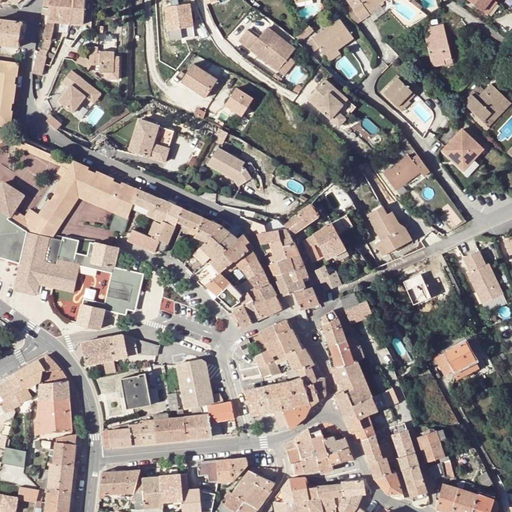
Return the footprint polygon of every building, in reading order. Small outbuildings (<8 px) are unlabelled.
[(10,0),(15,4),(20,9),(29,0),(10,0)] [(85,13),(85,0),(72,0),(72,6),(71,24),(84,25),(85,13)] [(360,0),(353,5),(363,19),(372,13),(370,10),(380,3),(382,0),(360,0)] [(468,0),(483,11),(491,0),(468,0)] [(491,0),(483,11),(488,15),(498,0),(491,0)] [(370,10),(372,13),(381,5),(380,3),(370,10)] [(49,5),(49,6),(48,21),(44,38),(51,40),(55,22),(71,24),(72,6),(49,5)] [(363,19),(353,5),(346,10),(354,21),(356,24),(363,19)] [(186,8),(173,8),(174,16),(187,16),(186,8)] [(0,18),(0,44),(19,48),(22,22),(0,18)] [(313,38),(321,48),(328,58),(339,50),(342,47),(355,37),(352,34),(340,18),(327,28),(313,38)] [(443,23),(424,28),(433,67),(445,63),(444,59),(451,58),(443,23)] [(308,24),(294,36),(300,43),(314,30),(308,24)] [(259,40),(251,51),(279,72),(296,50),(267,29),(259,40)] [(239,43),(251,51),(259,40),(248,31),(239,43)] [(315,53),(321,48),(313,38),(308,42),(315,53)] [(47,51),(41,49),(39,54),(38,54),(34,72),(42,74),(46,56),(45,56),(47,51)] [(339,50),(328,58),(330,61),(341,53),(339,50)] [(90,53),(90,60),(89,65),(93,65),(100,65),(100,72),(114,72),(115,56),(115,51),(101,51),(101,53),(90,53)] [(82,54),(76,62),(87,72),(93,65),(89,65),(90,60),(82,54)] [(17,77),(18,64),(0,62),(0,126),(13,128),(13,124),(14,112),(12,112),(13,104),(14,104),(15,99),(16,85),(15,84),(15,77),(17,77)] [(297,62),(285,75),(294,83),(306,71),(297,62)] [(217,80),(193,64),(182,82),(206,98),(217,80)] [(95,85),(70,68),(62,80),(69,85),(59,99),(73,109),(79,100),(81,101),(86,93),(88,95),(95,85)] [(96,72),(94,77),(95,77),(101,81),(104,76),(96,72)] [(413,92),(417,95),(422,89),(409,75),(404,81),(400,77),(384,92),(398,107),(413,92)] [(315,106),(330,118),(346,98),(322,78),(311,92),(320,99),(315,106)] [(484,121),(506,97),(491,83),(485,90),(480,95),(474,89),(463,101),(477,114),(484,121)] [(479,84),(474,89),(480,95),(485,90),(479,84)] [(95,85),(88,95),(95,99),(101,89),(95,85)] [(253,98),(236,87),(225,104),(242,115),(253,98)] [(320,99),(311,92),(306,98),(315,106),(320,99)] [(410,101),(417,95),(413,92),(398,107),(403,111),(412,102),(410,101)] [(511,103),(506,97),(484,121),(489,126),(511,103)] [(355,105),(346,98),(330,118),(338,125),(355,105)] [(484,121),(477,114),(475,117),(483,125),(485,123),(484,121)] [(51,115),(50,116),(46,121),(57,130),(62,124),(51,115)] [(152,145),(158,127),(139,121),(129,152),(164,163),(168,150),(152,145)] [(173,132),(158,127),(152,145),(168,150),(173,132)] [(228,133),(221,130),(215,142),(222,145),(228,133)] [(462,131),(442,151),(463,171),(483,151),(462,131)] [(0,139),(5,138),(27,148),(63,164),(58,173),(63,177),(72,163),(27,144),(7,134),(0,133),(0,139)] [(244,162),(217,148),(208,165),(234,180),(238,186),(251,179),(246,168),(242,166),(244,162)] [(430,172),(418,155),(411,159),(408,155),(383,173),(395,190),(420,172),(423,177),(430,172)] [(49,199),(39,215),(38,215),(55,226),(60,219),(63,221),(66,217),(79,197),(116,214),(109,230),(123,233),(133,203),(138,189),(136,188),(122,182),(121,184),(114,181),(115,179),(109,176),(97,171),(96,173),(89,169),(90,167),(74,161),(72,163),(63,177),(58,186),(53,192),(55,194),(51,200),(49,199)] [(0,187),(0,209),(6,213),(10,216),(15,209),(24,196),(3,182),(0,187)] [(152,217),(160,198),(144,191),(145,187),(138,184),(136,188),(138,189),(133,203),(148,209),(146,215),(149,216),(152,217)] [(152,217),(162,222),(175,227),(177,222),(183,208),(160,198),(152,217)] [(293,218),(300,229),(318,216),(310,204),(298,212),(299,213),(293,218)] [(369,212),(374,222),(381,219),(394,242),(381,249),(384,254),(392,249),(390,246),(394,244),(396,247),(408,241),(403,233),(397,223),(394,224),(388,213),(383,204),(369,212)] [(188,227),(195,213),(192,212),(194,207),(190,206),(188,210),(186,209),(183,208),(177,222),(179,223),(183,225),(188,227)] [(0,257),(20,263),(27,232),(9,219),(10,216),(6,213),(0,209),(0,257)] [(9,219),(27,232),(53,238),(63,221),(60,219),(55,226),(38,215),(39,215),(33,211),(28,218),(25,216),(15,209),(10,216),(9,219)] [(28,218),(33,211),(30,209),(25,216),(28,218)] [(393,210),(390,212),(397,223),(399,222),(393,210)] [(390,212),(388,213),(394,224),(397,223),(390,212)] [(195,213),(188,227),(197,231),(204,217),(195,213)] [(312,260),(313,263),(319,259),(312,245),(317,242),(320,246),(330,241),(339,236),(338,234),(353,226),(347,215),(332,223),(303,241),(312,260)] [(206,241),(211,236),(222,225),(204,217),(197,231),(188,227),(183,225),(180,230),(206,241)] [(275,255),(277,262),(288,258),(283,246),(294,242),(290,235),(286,228),(271,217),(265,224),(254,221),(253,225),(252,228),(257,235),(267,257),(275,255)] [(286,228),(290,235),(300,229),(293,218),(284,226),(286,228)] [(381,219),(374,222),(382,239),(377,241),(381,249),(394,242),(381,219)] [(165,252),(175,227),(162,222),(161,224),(155,221),(148,236),(160,242),(157,248),(165,252)] [(211,236),(220,243),(231,232),(225,227),(228,223),(225,222),(222,225),(211,236)] [(403,233),(408,241),(413,238),(405,224),(399,222),(397,223),(403,233)] [(133,230),(128,241),(155,253),(157,248),(160,242),(148,236),(141,234),(133,230)] [(53,238),(27,232),(20,263),(16,279),(39,284),(54,287),(74,292),(80,266),(111,273),(105,303),(83,298),(78,324),(100,329),(103,317),(107,318),(108,310),(127,314),(128,309),(131,297),(139,299),(145,273),(115,267),(119,248),(90,242),(87,255),(76,253),(79,240),(63,236),(62,240),(53,238)] [(220,243),(226,248),(238,238),(231,232),(220,243)] [(184,237),(179,234),(176,241),(181,243),(184,237)] [(246,244),(249,242),(244,234),(238,238),(226,248),(235,261),(236,261),(249,250),(246,244)] [(206,241),(193,254),(199,261),(201,260),(204,263),(211,257),(213,259),(226,248),(220,243),(211,236),(206,241)] [(346,249),(339,236),(330,241),(337,254),(341,252),(346,249)] [(511,238),(503,241),(509,258),(511,257),(511,238)] [(337,254),(330,241),(320,246),(327,259),(337,254)] [(238,265),(242,269),(257,257),(252,248),(253,247),(249,242),(246,244),(249,250),(236,261),(238,265)] [(294,243),(294,242),(283,246),(288,258),(291,257),(299,255),(294,243)] [(235,261),(226,248),(213,259),(210,261),(216,267),(198,282),(204,286),(206,285),(220,273),(235,261)] [(478,254),(477,251),(463,258),(469,271),(466,272),(473,286),(476,292),(479,291),(485,303),(500,295),(502,294),(489,269),(486,263),(489,262),(485,253),(479,256),(478,254)] [(275,255),(267,257),(270,264),(277,262),(275,255)] [(304,266),(299,255),(291,257),(295,269),(304,266)] [(265,270),(257,257),(242,269),(251,281),(257,289),(259,288),(270,283),(265,270)] [(274,274),(275,275),(288,271),(295,269),(291,257),(288,258),(277,262),(270,264),(274,274)] [(235,261),(220,273),(224,277),(238,265),(236,261),(235,261)] [(329,273),(326,265),(316,270),(319,278),(325,275),(329,273)] [(304,266),(295,269),(288,271),(293,282),(303,278),(308,277),(305,269),(304,266)] [(325,275),(319,278),(324,292),(329,290),(341,285),(336,270),(329,273),(325,275)] [(293,282),(288,271),(275,275),(283,295),(294,292),(304,289),(305,289),(305,288),(306,287),(304,282),(303,278),(293,282)] [(220,273),(206,285),(217,296),(232,284),(224,277),(220,273)] [(39,284),(16,279),(14,290),(36,295),(39,284)] [(251,281),(244,285),(249,292),(257,289),(251,281)] [(273,289),(270,283),(259,288),(271,313),(282,308),(273,289)] [(232,284),(217,296),(231,308),(240,301),(243,305),(244,304),(252,301),(248,292),(242,295),(232,284)] [(271,313),(259,288),(257,289),(249,292),(248,292),(252,301),(261,318),(271,313)] [(305,289),(304,289),(311,306),(319,303),(319,301),(313,288),(312,288),(306,290),(305,289)] [(304,289),(294,292),(300,309),(311,306),(304,289)] [(479,291),(476,292),(485,312),(506,302),(502,294),(500,295),(485,303),(479,291)] [(345,310),(359,304),(354,293),(340,298),(341,301),(344,310),(345,310)] [(139,299),(131,297),(128,309),(136,310),(139,299)] [(261,318),(252,301),(244,304),(253,323),(261,318)] [(351,324),(373,316),(366,302),(359,304),(345,310),(351,324)] [(243,305),(234,310),(242,327),(253,323),(244,304),(243,305)] [(322,317),(326,323),(339,318),(335,311),(322,317)] [(344,334),(339,318),(326,323),(324,324),(331,344),(331,346),(347,340),(344,334)] [(275,325),(274,325),(277,333),(291,329),(287,321),(286,320),(285,320),(284,320),(275,325)] [(273,375),(280,373),(276,363),(275,361),(285,356),(286,355),(285,353),(286,353),(277,333),(274,325),(260,332),(269,349),(274,360),(269,363),(273,375)] [(293,333),(291,329),(277,333),(286,353),(301,349),(293,333)] [(260,332),(254,335),(262,353),(269,349),(260,332)] [(110,337),(114,359),(128,356),(138,354),(151,354),(157,354),(158,355),(160,346),(122,334),(110,337)] [(110,337),(82,343),(87,365),(105,361),(114,359),(110,337)] [(357,346),(360,346),(354,339),(353,337),(347,340),(350,349),(357,346)] [(350,349),(347,340),(331,346),(339,367),(356,361),(364,358),(360,346),(357,346),(350,349)] [(465,342),(435,358),(442,371),(452,366),(454,370),(468,363),(473,372),(479,368),(465,342)] [(292,369),(288,370),(287,372),(288,377),(289,379),(297,376),(295,371),(299,370),(311,366),(314,365),(304,348),(301,349),(286,353),(285,353),(286,355),(292,369)] [(258,366),(263,377),(273,375),(269,363),(274,360),(269,349),(262,353),(256,356),(255,356),(256,360),(259,365),(258,366)] [(41,384),(68,381),(65,375),(61,369),(55,363),(53,360),(46,355),(37,361),(16,374),(17,376),(24,391),(16,394),(21,404),(40,394),(41,384)] [(372,377),(365,358),(364,358),(356,361),(371,397),(373,397),(379,394),(375,384),(372,385),(369,378),(372,377)] [(114,359),(105,361),(108,374),(118,372),(115,361),(114,359)] [(193,362),(177,365),(179,377),(185,408),(202,405),(207,404),(213,403),(212,395),(205,360),(193,362)] [(344,390),(351,406),(371,397),(356,361),(339,367),(332,369),(335,376),(337,383),(339,382),(343,391),(344,390)] [(454,370),(453,371),(455,375),(454,376),(457,380),(473,372),(468,363),(454,370)] [(316,380),(312,369),(311,366),(299,370),(301,375),(302,378),(304,385),(314,384),(317,383),(316,380)] [(453,371),(454,370),(452,366),(442,371),(444,376),(453,371)] [(315,368),(312,369),(316,380),(321,378),(318,367),(315,368)] [(15,408),(21,404),(16,394),(24,391),(17,376),(0,386),(0,419),(1,421),(14,414),(17,412),(15,408)] [(141,379),(123,382),(129,412),(161,406),(158,391),(150,393),(147,377),(140,378),(141,379)] [(325,377),(321,378),(316,380),(317,383),(314,384),(319,399),(324,396),(325,395),(325,394),(326,393),(326,392),(326,389),(325,377)] [(310,402),(311,406),(319,399),(314,384),(304,385),(302,378),(292,382),(265,387),(271,412),(275,411),(284,409),(310,402)] [(41,384),(40,394),(39,402),(70,399),(68,381),(41,384)] [(257,389),(264,413),(271,412),(265,387),(257,389)] [(383,393),(381,393),(387,407),(398,402),(393,388),(390,390),(389,390),(383,393)] [(252,415),(264,413),(257,389),(245,391),(250,407),(252,415)] [(353,411),(351,406),(344,390),(343,391),(334,394),(343,415),(353,411)] [(176,393),(168,395),(170,411),(177,410),(179,410),(176,393)] [(212,395),(213,403),(223,401),(223,400),(219,393),(212,395)] [(379,411),(373,397),(371,397),(351,406),(353,411),(343,415),(343,416),(350,431),(352,431),(355,429),(355,431),(361,428),(358,420),(369,415),(379,411)] [(70,399),(39,402),(36,435),(72,431),(70,399)] [(224,403),(221,403),(224,420),(234,418),(235,418),(231,401),(224,403)] [(305,417),(311,406),(310,402),(284,409),(275,411),(279,428),(289,425),(290,429),(296,424),(305,417)] [(224,420),(221,403),(208,406),(209,412),(211,422),(220,421),(224,420)] [(204,414),(195,415),(199,438),(213,436),(211,422),(209,412),(208,406),(207,404),(202,405),(204,414)] [(154,419),(157,442),(188,439),(184,416),(183,409),(179,410),(177,410),(178,417),(169,418),(168,411),(154,414),(154,419)] [(199,438),(195,415),(184,416),(188,439),(199,438)] [(362,441),(375,435),(369,415),(358,420),(361,428),(355,431),(358,438),(360,437),(362,441)] [(157,442),(154,419),(141,420),(141,423),(144,443),(157,442)] [(223,435),(220,421),(211,422),(213,436),(223,435)] [(141,423),(136,424),(130,424),(130,427),(133,444),(144,443),(141,423)] [(390,427),(392,435),(407,430),(405,423),(390,427)] [(133,444),(130,427),(103,431),(105,447),(133,444)] [(318,457),(310,434),(309,429),(308,429),(299,434),(295,439),(302,461),(318,457)] [(443,429),(427,434),(436,460),(439,458),(445,457),(439,439),(446,437),(443,429)] [(328,455),(324,441),(319,430),(310,434),(318,457),(328,455)] [(392,435),(399,458),(414,453),(407,430),(392,435)] [(51,464),(74,467),(77,434),(56,438),(57,441),(56,442),(55,450),(50,450),(47,463),(51,464)] [(436,460),(427,434),(418,437),(426,462),(436,460)] [(368,460),(369,463),(386,458),(388,462),(394,460),(388,442),(379,445),(375,435),(362,441),(368,460)] [(334,438),(324,441),(328,455),(349,447),(345,437),(335,441),(334,438)] [(302,461),(295,439),(285,442),(292,463),(302,461)] [(5,447),(4,463),(26,465),(28,448),(5,447)] [(353,459),(349,447),(328,455),(332,465),(333,465),(353,459)] [(420,471),(414,453),(399,458),(403,471),(411,496),(427,492),(420,471)] [(328,455),(318,457),(321,469),(321,471),(322,472),(322,473),(324,473),(334,470),(333,465),(332,465),(328,455)] [(247,457),(231,459),(233,480),(246,466),(248,463),(247,457)] [(306,473),(321,469),(318,457),(302,461),(306,473)] [(391,472),(388,462),(386,458),(369,463),(375,479),(391,474),(391,472)] [(233,480),(231,459),(217,461),(219,481),(220,481),(220,484),(224,484),(223,481),(233,480)] [(449,460),(428,468),(430,476),(454,478),(449,460)] [(219,481),(217,461),(197,462),(199,476),(208,474),(209,479),(219,481)] [(306,473),(302,461),(292,463),(295,474),(306,473)] [(40,488),(71,493),(74,467),(51,464),(50,471),(45,471),(40,488)] [(161,476),(163,506),(164,510),(183,507),(181,489),(189,489),(189,481),(188,476),(188,473),(180,474),(179,468),(167,469),(167,475),(161,476)] [(128,493),(135,493),(139,478),(141,470),(122,471),(128,493)] [(249,470),(233,493),(243,500),(258,508),(265,498),(275,483),(249,470)] [(403,494),(395,470),(391,472),(391,474),(375,479),(387,495),(403,494)] [(128,493),(122,471),(103,472),(101,485),(100,495),(105,495),(115,494),(128,493)] [(489,478),(486,472),(478,477),(484,488),(493,484),(489,478)] [(162,511),(162,506),(163,506),(161,476),(139,478),(135,493),(135,498),(136,509),(131,509),(129,511),(138,511),(139,508),(145,508),(145,511),(162,511)] [(291,478),(292,490),(308,488),(306,477),(291,478)] [(300,511),(292,490),(291,478),(276,498),(284,502),(286,511),(300,511)] [(342,481),(342,484),(344,496),(362,494),(366,494),(364,479),(342,481)] [(327,485),(318,486),(320,498),(322,511),(321,511),(335,511),(335,508),(338,508),(344,496),(342,484),(327,485)] [(443,511),(451,511),(458,489),(442,484),(436,509),(443,511)] [(310,500),(320,498),(318,486),(308,488),(310,500)] [(36,503),(40,490),(20,487),(18,498),(18,499),(19,500),(36,503)] [(45,511),(68,511),(71,493),(40,488),(40,490),(36,503),(35,509),(40,509),(42,494),(48,494),(45,511)] [(181,489),(183,507),(183,511),(207,511),(211,511),(214,502),(215,497),(201,498),(200,488),(189,489),(181,489)] [(308,488),(292,490),(300,511),(312,511),(310,500),(308,488)] [(458,489),(451,511),(472,511),(474,506),(478,495),(458,489)] [(497,511),(499,507),(496,501),(494,500),(486,497),(487,491),(480,489),(478,495),(474,506),(482,509),(490,511),(497,511)] [(225,505),(222,503),(218,508),(224,511),(236,511),(243,500),(233,493),(229,491),(225,497),(229,499),(225,505)] [(496,494),(487,491),(486,497),(494,500),(496,494)] [(427,492),(411,496),(413,501),(428,497),(427,492)] [(18,498),(0,494),(0,509),(2,510),(1,511),(16,511),(19,500),(18,499),(18,498)] [(359,503),(362,494),(344,496),(338,508),(340,510),(342,511),(352,511),(357,506),(359,503)] [(320,498),(310,500),(312,511),(319,511),(322,511),(320,498)] [(236,511),(255,511),(258,508),(243,500),(236,511)] [(286,511),(284,502),(275,501),(276,511),(286,511)]
